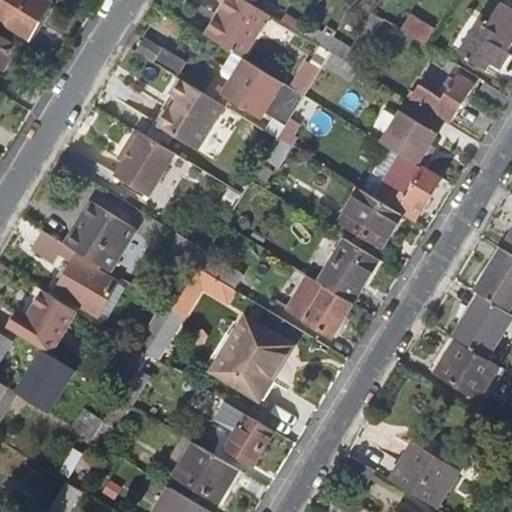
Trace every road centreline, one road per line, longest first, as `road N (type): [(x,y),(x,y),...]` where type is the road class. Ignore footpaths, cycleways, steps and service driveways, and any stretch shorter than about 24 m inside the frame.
road 1 (residential): [(279,511),(511,134)]
road 2 (residential): [(0,208),(127,0)]
